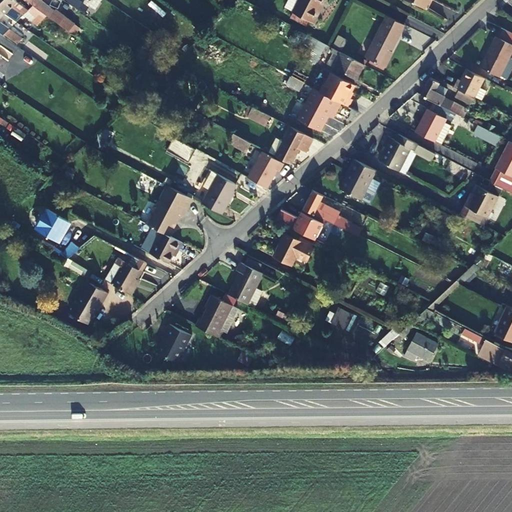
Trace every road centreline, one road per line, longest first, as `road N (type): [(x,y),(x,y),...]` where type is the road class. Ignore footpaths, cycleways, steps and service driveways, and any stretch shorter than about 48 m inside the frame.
road 1 (primary): [(511,400),(0,407)]
road 2 (residential): [(144,319),(493,0)]
